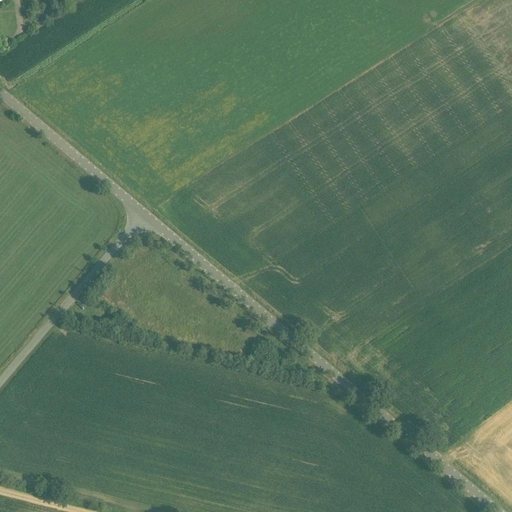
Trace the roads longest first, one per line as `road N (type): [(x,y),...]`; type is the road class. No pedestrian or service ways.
road 1 (unclassified): [(497,511),(143,214)]
road 2 (unclassified): [(0,381),(143,214)]
road 3 (unclassified): [(143,214),(0,93)]
